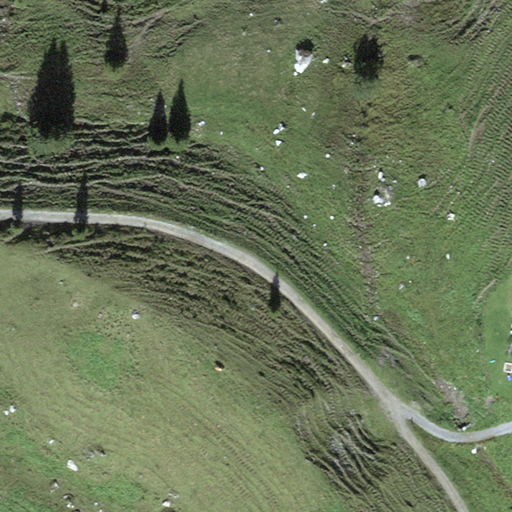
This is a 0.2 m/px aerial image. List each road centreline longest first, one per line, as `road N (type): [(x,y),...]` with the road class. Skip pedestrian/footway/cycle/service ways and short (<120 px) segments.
road 1 (track): [(394,408),(267,273),(131,217),(0,216)]
road 2 (track): [(511,430),(448,440),(394,408)]
